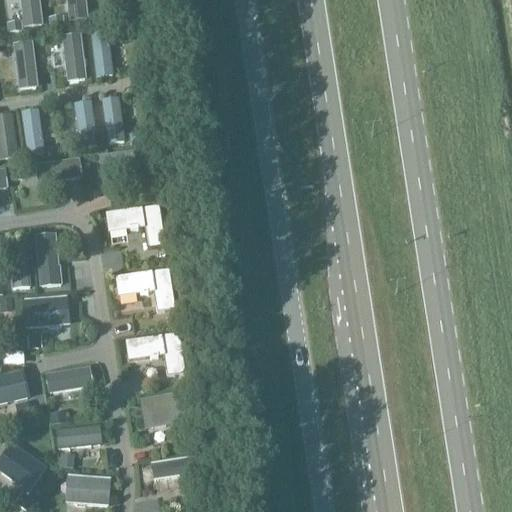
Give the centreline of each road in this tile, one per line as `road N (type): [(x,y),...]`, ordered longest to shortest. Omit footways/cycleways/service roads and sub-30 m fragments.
road 1 (primary): [(310,0),(390,511)]
road 2 (primary): [(468,511),(388,0)]
road 3 (unclassified): [(322,511),(244,0)]
road 4 (residential): [(0,224),(54,217),(86,227),(106,351)]
road 5 (residential): [(106,351),(127,511)]
